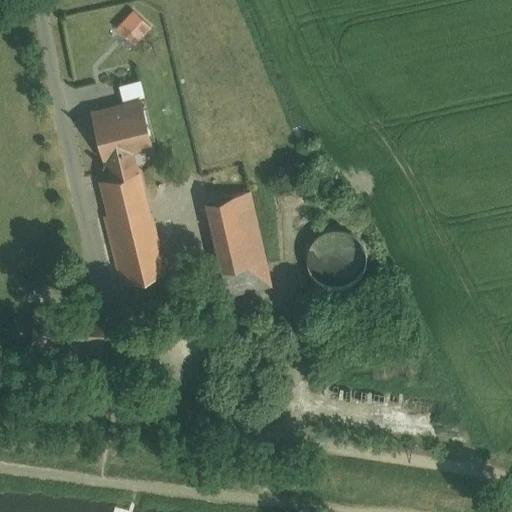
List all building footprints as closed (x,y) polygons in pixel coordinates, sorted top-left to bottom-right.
[(92,119),(99,152),(129,146),(127,139),(150,134),(144,107),(92,119)] [(234,120),(172,134),(179,164),(241,149),(234,120)] [(111,206),(97,209),(111,275),(156,265),(130,146),(100,152),(111,206)] [(217,198),(202,201),(219,290),(268,281),(247,174),(213,180),(217,198)] [(364,255),(364,250),(363,243),(362,238),(359,233),(355,229),(350,225),(346,223),(341,222),(334,221),(326,223),(322,225),(314,231),(311,234),(309,240),(307,246),(307,251),(308,255),(309,261),(313,267),(318,272),(323,275),(328,277),(333,278),(338,278),(343,277),(349,275),(354,272),(357,269),(360,264),(362,260),(364,255)] [(34,309),(32,350),(102,353),(103,320),(71,319),(71,311),(34,309)] [(39,361),(0,358),(0,386),(37,390),(39,361)]
